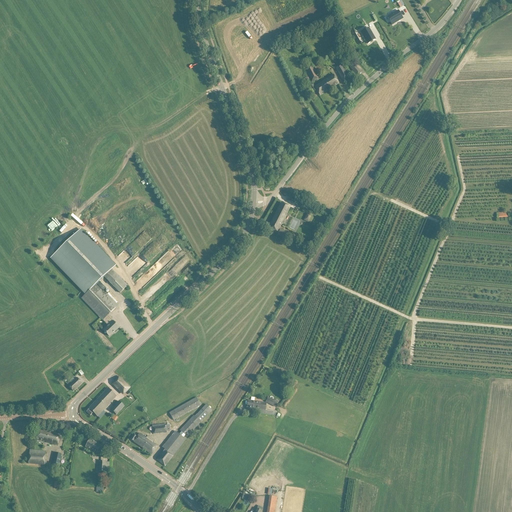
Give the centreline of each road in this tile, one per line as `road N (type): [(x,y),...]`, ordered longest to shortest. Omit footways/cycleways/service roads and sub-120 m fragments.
road 1 (unclassified): [(253,201),(269,198),(350,98),(435,29),(458,0)]
road 2 (tertiary): [(71,413),(234,250),(253,201)]
road 3 (tertiary): [(253,201),(252,174),(202,34),(198,0)]
road 4 (tertiary): [(202,511),(71,413)]
